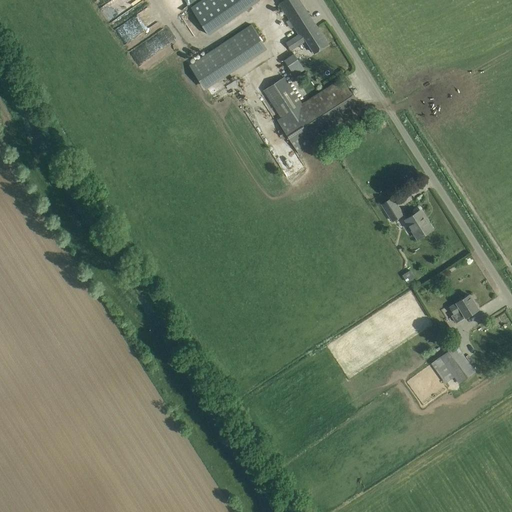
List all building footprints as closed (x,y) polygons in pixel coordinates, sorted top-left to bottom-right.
[(109,20),(142,0),(111,0),(101,6),(109,20)] [(210,34),(264,1),(263,0),(200,0),(192,5),(210,34)] [(299,0),(283,0),(279,3),(299,34),(286,43),(290,50),(306,40),(314,53),(328,44),(299,0)] [(130,19),(134,26),(143,20),(148,27),(159,19),(150,6),(130,19)] [(251,25),(189,65),(205,89),(267,49),(251,25)] [(139,66),(157,54),(147,39),(129,52),(139,66)] [(295,76),(304,69),(294,54),(285,60),(295,76)] [(305,72),(302,74),(305,79),(311,76),(309,72),(308,70),(305,72)] [(343,78),(334,83),(302,104),(284,77),(264,90),(281,117),(277,120),(299,153),(364,111),(343,78)] [(281,165),(294,183),(309,172),(296,154),(281,165)] [(393,221),(403,214),(392,198),(382,204),(393,221)] [(421,210),(412,216),(406,220),(417,238),(432,229),(432,228),(431,229),(424,219),(425,218),(421,210)] [(469,295),(460,300),(450,307),(454,314),(451,315),(456,323),(478,310),(469,295)] [(456,345),(448,351),(440,357),(459,383),(475,371),(456,345)]
